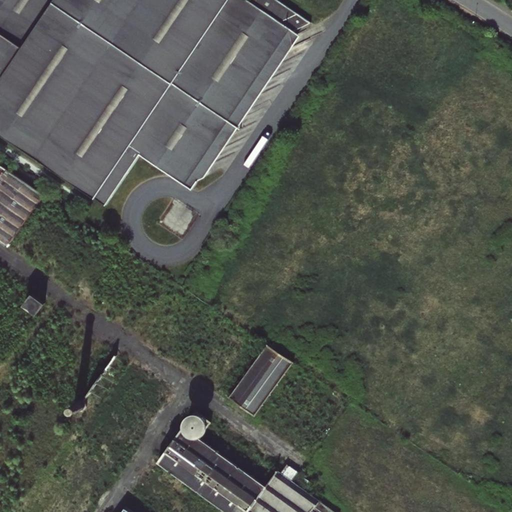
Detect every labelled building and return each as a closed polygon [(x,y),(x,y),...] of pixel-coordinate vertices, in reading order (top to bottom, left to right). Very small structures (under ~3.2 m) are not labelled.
[(0,0),(0,129),(115,204),(147,154),(205,192),(316,23),(281,0),(0,0)] [(0,165),(0,240),(85,302),(89,297),(98,303),(99,301),(108,307),(106,311),(137,332),(141,332),(176,284),(0,165)] [(38,314),(46,302),(27,290),(20,302),(38,314)] [(293,363),(267,345),(230,396),(256,415),(293,363)] [(301,488),(197,411),(185,427),(183,426),(179,431),(181,433),(123,511),(342,511),(347,507),(334,497),(333,498),(324,492),(320,497),(328,503),(326,506),(301,488)] [(308,479),(301,488),(326,506),(328,503),(320,497),(324,492),(325,491),(308,479)]
